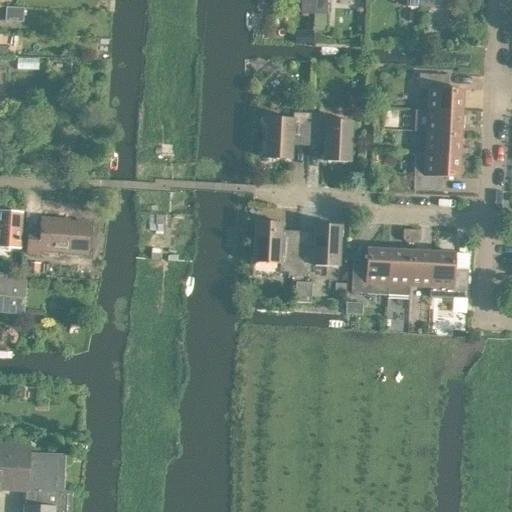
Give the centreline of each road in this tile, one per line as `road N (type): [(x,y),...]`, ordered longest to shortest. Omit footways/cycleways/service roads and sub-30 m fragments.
road 1 (residential): [(488,218),(375,214),(351,201),(262,191)]
road 2 (residential): [(511,320),(483,319),(488,218)]
road 3 (residential): [(488,218),(496,96)]
